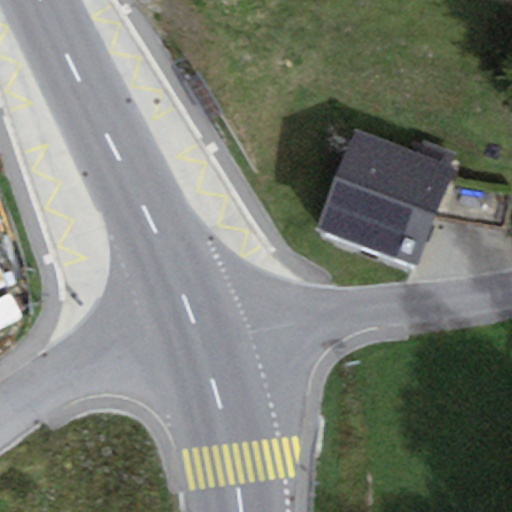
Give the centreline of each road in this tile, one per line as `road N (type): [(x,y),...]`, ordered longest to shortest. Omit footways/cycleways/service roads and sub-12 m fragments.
road 1 (primary): [(196,329),(41,0)]
road 2 (residential): [(196,329),(511,289)]
road 3 (residential): [(0,418),(102,356),(196,329)]
road 4 (primary): [(234,511),(228,441),(196,329)]
